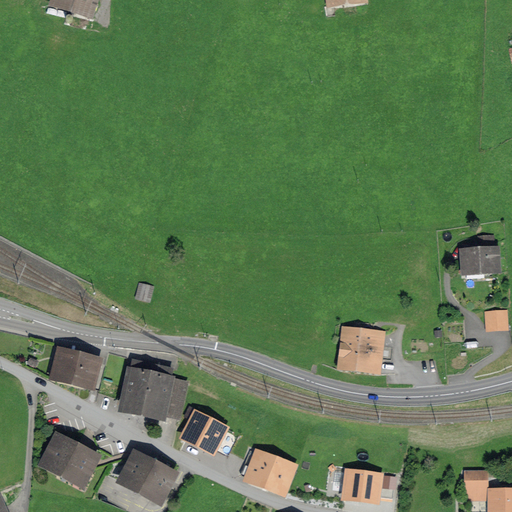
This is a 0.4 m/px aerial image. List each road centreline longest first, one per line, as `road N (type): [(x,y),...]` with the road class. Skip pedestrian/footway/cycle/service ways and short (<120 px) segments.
road 1 (primary): [(511,381),(432,396),(359,393),(210,348),(107,338),(0,313)]
road 2 (unclassified): [(316,511),(212,475),(0,362)]
road 3 (track): [(27,511),(31,378)]
